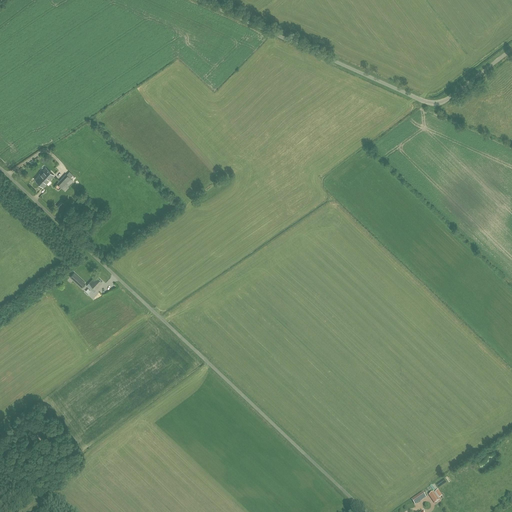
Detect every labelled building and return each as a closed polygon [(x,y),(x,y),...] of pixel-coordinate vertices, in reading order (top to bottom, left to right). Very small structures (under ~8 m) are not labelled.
[(46,168),(35,180),(37,182),(43,187),(54,175),(52,174),(46,168)] [(61,179),(68,186),(73,181),(70,178),(73,176),(69,173),(67,175),(66,174),(61,179)] [(68,186),(61,179),(57,184),(64,191),(68,186)] [(85,284),(74,273),(70,277),(82,288),(85,284)] [(93,290),(95,288),(96,290),(103,283),(96,276),(89,283),(87,285),(93,290)] [(434,492),(430,495),(435,503),(439,500),(434,492)] [(423,499),(420,494),(412,500),(415,504),(423,499)]
